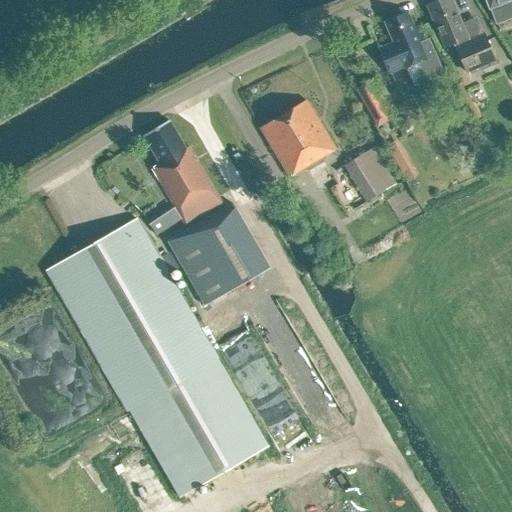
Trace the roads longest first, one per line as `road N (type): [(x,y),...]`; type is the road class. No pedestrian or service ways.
road 1 (track): [(184,92),(422,511)]
road 2 (unclassified): [(0,198),(184,92),(387,0)]
road 3 (unclassified): [(0,94),(169,0)]
